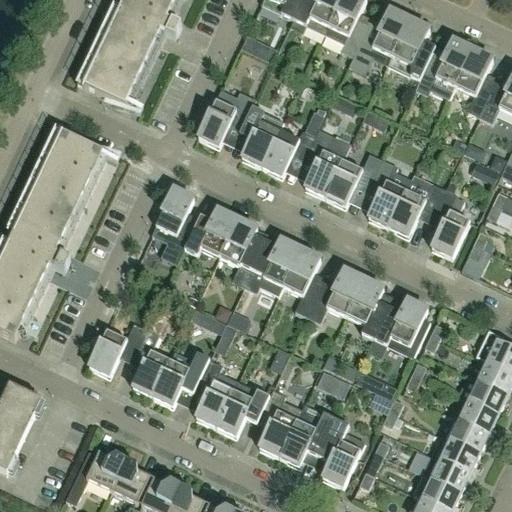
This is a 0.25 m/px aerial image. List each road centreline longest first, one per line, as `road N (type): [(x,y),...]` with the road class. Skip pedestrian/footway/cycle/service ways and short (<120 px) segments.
road 1 (residential): [(511,328),(171,156)]
road 2 (residential): [(305,511),(56,392)]
road 3 (residential): [(56,392),(171,156)]
road 4 (residential): [(171,156),(242,0)]
road 5 (residential): [(171,156),(37,95)]
